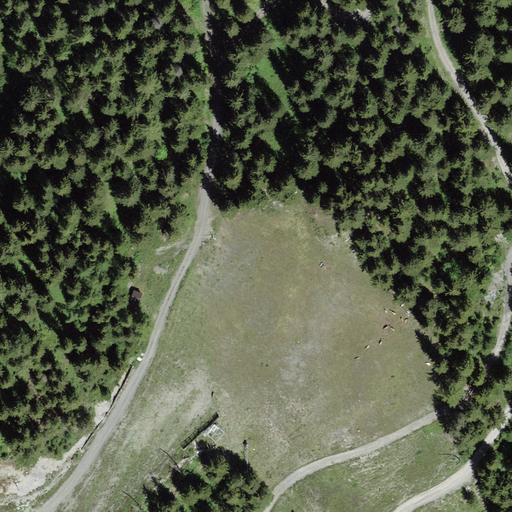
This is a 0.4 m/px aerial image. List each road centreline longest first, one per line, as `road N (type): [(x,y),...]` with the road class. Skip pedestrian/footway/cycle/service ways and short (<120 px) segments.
road 1 (track): [(269,511),(286,487),(461,401),(485,379),(500,345),(511,270)]
road 2 (track): [(203,239),(100,448),(40,511)]
road 3 (track): [(203,239),(219,65),(258,16),(299,0)]
road 4 (track): [(511,175),(444,58),(429,0)]
road 5 (track): [(416,511),(493,456),(511,427)]
